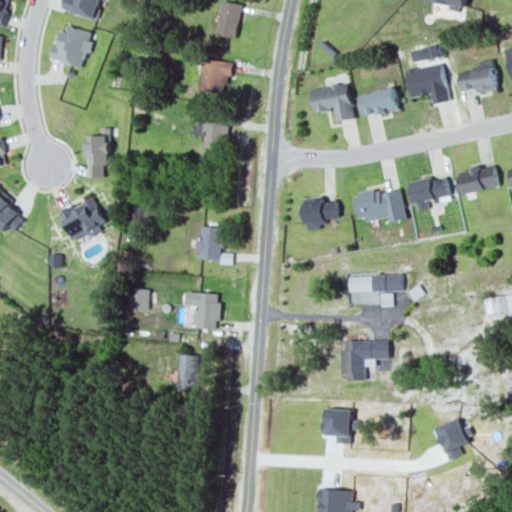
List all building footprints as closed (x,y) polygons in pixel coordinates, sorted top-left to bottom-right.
[(0,0),(0,22),(4,24),(10,0),(0,0)] [(101,0),(65,0),(63,8),(96,18),(101,0)] [(243,2),(222,0),(221,0),(218,34),(239,36),(243,2)] [(465,0),(434,0),(450,4),(449,8),(463,11),(465,0)] [(86,66),(94,31),(62,23),(54,58),(86,66)] [(203,57),(200,88),(226,91),(228,75),(233,76),(234,60),(203,57)] [(480,60),(481,68),(460,71),(463,89),(478,87),(478,91),(499,88),(494,58),(480,60)] [(413,97),(431,93),(434,103),(451,99),(443,61),(407,69),(413,97)] [(356,117),(350,81),(312,88),(316,111),(336,108),(338,121),(356,117)] [(401,107),(395,85),(360,94),(365,116),(401,107)] [(204,149),(228,150),(229,119),(205,118),(204,149)] [(111,126),(102,126),(102,134),(86,134),(86,155),(90,154),(90,176),(105,176),(105,164),(112,164),(111,126)] [(0,165),(9,163),(1,136),(0,136),(0,165)] [(460,169),(464,192),(500,186),(497,164),(460,169)] [(430,208),(429,202),(441,200),(441,196),(452,194),(448,175),(412,181),(417,210),(430,208)] [(360,220),(389,215),(390,221),(408,218),(402,185),(355,195),(360,220)] [(16,229),(25,217),(10,204),(15,199),(0,186),(0,226),(5,230),(10,225),(16,229)] [(75,239),(91,231),(95,238),(105,233),(100,223),(107,220),(94,195),(61,212),(75,239)] [(305,197),(308,228),(327,225),(326,218),(340,216),(338,199),(324,200),(323,195),(305,197)] [(222,258),(222,226),(200,225),(200,258),(222,258)] [(374,290),(404,289),(403,272),(374,273),(374,290)] [(350,290),(373,289),(372,275),(350,276),(350,290)] [(131,308),(149,308),(150,288),(132,287),(131,308)] [(196,326),(220,327),(221,292),(187,291),(187,304),(196,304),(196,326)] [(511,310),(511,293),(486,295),(487,312),(511,310)] [(344,379),(375,378),(375,358),(391,357),(390,339),(347,339),(348,348),(344,348),(344,379)] [(179,389),(199,389),(200,353),(180,353),(179,389)]
